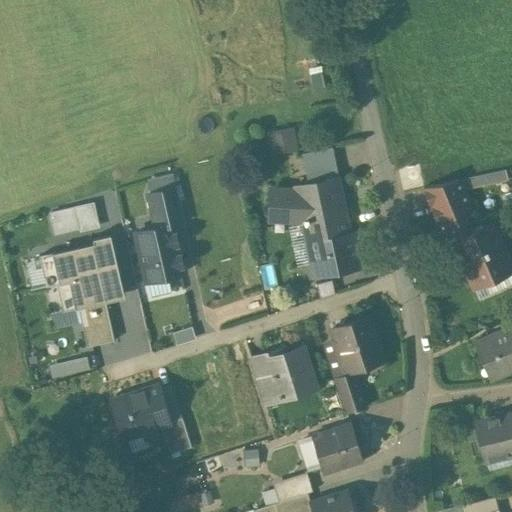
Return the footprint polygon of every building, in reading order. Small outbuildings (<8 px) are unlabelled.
[(269,128),(270,151),(297,150),(296,127),(269,128)] [(301,153),(308,184),(336,178),(337,181),(339,180),(330,147),(301,153)] [(505,170),(459,179),(463,188),(507,179),(505,170)] [(298,186),(298,191),(273,190),(271,214),(301,215),(308,242),(348,234),(348,232),(337,181),(336,178),(308,184),(298,186)] [(459,179),(423,187),(436,216),(461,205),(468,202),(463,188),(459,179)] [(147,193),(155,227),(172,223),(170,218),(182,216),(175,186),(147,193)] [(55,244),(100,236),(94,200),(49,208),(55,244)] [(461,205),(436,216),(448,244),(453,241),(453,240),(470,232),(467,225),(470,224),(461,205)] [(511,265),(493,222),(470,232),(453,240),(453,241),(475,289),(511,271),(511,265)] [(155,227),(136,232),(148,280),(183,271),(172,223),(155,227)] [(348,234),(308,242),(315,276),(359,267),(352,231),(348,232),(348,234)] [(93,243),(39,255),(46,286),(56,284),(63,310),(78,307),(105,301),(107,300),(106,296),(124,292),(110,234),(92,238),(93,243)] [(333,279),(319,281),(320,294),(334,292),(333,279)] [(105,301),(78,307),(87,346),(114,340),(105,301)] [(370,315),(332,327),(344,366),(382,354),(370,315)] [(176,342),(195,336),(192,325),(173,330),(176,342)] [(511,328),(476,345),(492,381),(511,372),(511,328)] [(252,357),(250,358),(265,403),(315,387),(301,346),(278,354),(277,350),(264,354),(265,358),(254,362),(252,357)] [(86,358),(52,362),(53,372),(87,368),(86,358)] [(350,373),(334,378),(346,413),(361,408),(350,373)] [(158,384),(114,399),(127,437),(161,426),(170,423),(170,422),(158,384)] [(511,412),(477,422),(487,460),(511,453),(511,412)] [(181,418),(170,422),(170,423),(161,426),(170,454),(191,447),(181,418)] [(350,425),(313,438),(324,472),(362,459),(350,425)] [(275,488),(279,503),(295,498),(306,495),(313,492),(309,479),(275,488)] [(56,494),(59,502),(87,490),(84,483),(56,494)] [(87,490),(59,502),(63,511),(100,511),(91,489),(87,490)] [(355,511),(348,491),(309,504),(311,511),(355,511)] [(306,495),(295,498),(300,511),(311,511),(309,504),(306,495)] [(496,496),(460,506),(461,511),(487,511),(499,509),(496,496)] [(279,503),(276,504),(278,511),(300,511),(295,498),(279,503)]
